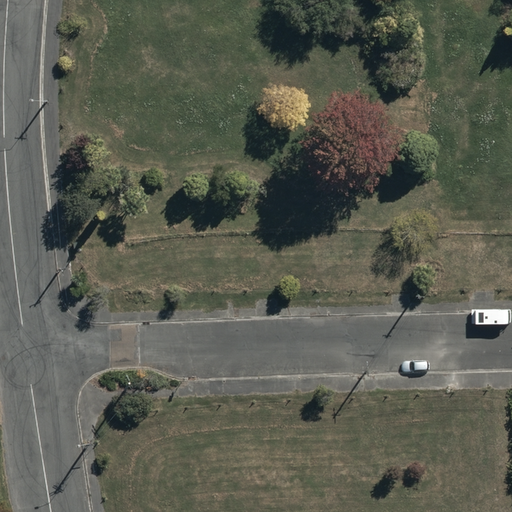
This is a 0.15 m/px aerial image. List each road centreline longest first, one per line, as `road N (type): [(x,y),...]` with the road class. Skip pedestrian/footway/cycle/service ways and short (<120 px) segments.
road 1 (residential): [(25,347),(511,338)]
road 2 (residential): [(25,347),(6,136),(8,0)]
road 3 (residential): [(50,511),(25,347)]
